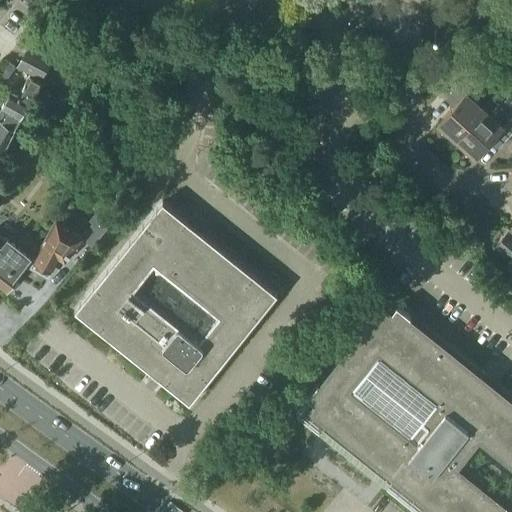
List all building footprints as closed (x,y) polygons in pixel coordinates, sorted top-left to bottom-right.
[(0,156),(40,82),(52,60),(53,59),(29,46),(19,66),(31,73),(19,95),(12,91),(3,109),(4,109),(0,116),(0,156)] [(52,60),(40,82),(42,83),(36,93),(55,103),(61,92),(52,88),(59,77),(66,80),(72,69),(52,60)] [(457,141),(484,111),(473,100),(482,90),(467,76),(449,96),(457,103),(438,124),(457,141)] [(484,111),(457,141),(475,158),(494,137),(502,145),(511,134),(511,120),(510,119),(502,128),(484,111)] [(91,185),(102,166),(90,159),(79,178),(91,185)] [(224,250),(163,201),(75,310),(190,403),(277,293),(224,250)] [(58,222),(32,267),(48,276),(59,257),(66,261),(83,239),(92,246),(103,231),(91,222),(81,235),(58,222)] [(511,275),(511,229),(510,228),(495,245),(510,258),(502,267),(511,275)] [(31,259),(0,233),(0,283),(7,289),(31,259)] [(299,369),(312,379),(376,299),(363,289),(299,369)] [(511,511),(511,397),(397,305),(392,311),(382,303),(318,383),(307,396),(313,401),(305,411),(430,511),(511,511)]
